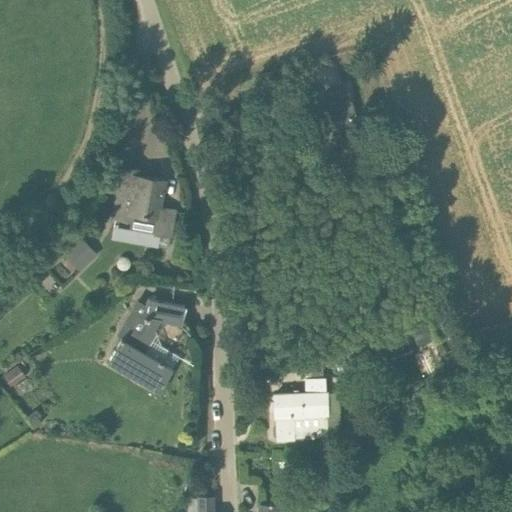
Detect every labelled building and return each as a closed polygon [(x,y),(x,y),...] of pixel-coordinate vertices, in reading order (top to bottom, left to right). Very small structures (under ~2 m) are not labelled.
[(260,86),(274,82),(271,72),(257,76),(260,86)] [(331,128),(357,120),(347,87),(321,95),(331,128)] [(169,236),(174,210),(159,207),(164,179),(139,175),(140,170),(122,166),(113,217),(155,225),(153,233),(169,236)] [(80,272),(98,255),(82,239),(66,257),(80,272)] [(180,323),(184,303),(148,297),(145,315),(133,308),(137,303),(136,302),(119,330),(124,333),(122,337),(121,336),(119,339),(121,339),(108,361),(158,390),(178,356),(150,340),(159,319),(180,323)] [(424,320),(413,324),(420,343),(431,339),(424,320)] [(309,361),(308,373),(323,375),(324,363),(309,361)] [(2,377),(11,387),(26,377),(17,366),(2,377)] [(324,389),(323,375),(304,377),(306,391),(274,394),(276,416),(277,416),(279,438),(330,433),(326,389),(324,389)] [(35,412),(26,419),(34,429),(40,424),(36,419),(39,417),(35,412)] [(317,498),(327,500),(330,484),(320,482),(317,498)] [(213,511),(212,496),(197,497),(198,511),(213,511)]
